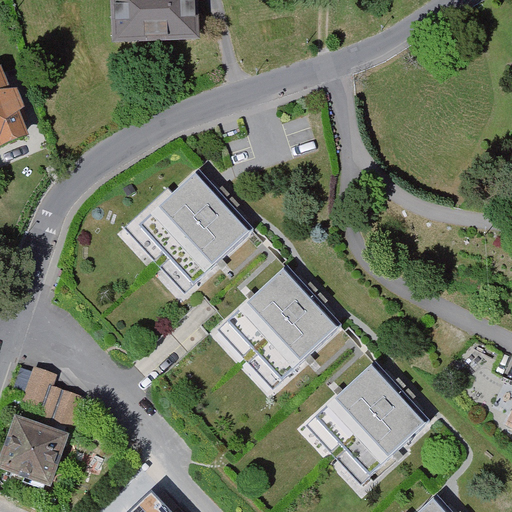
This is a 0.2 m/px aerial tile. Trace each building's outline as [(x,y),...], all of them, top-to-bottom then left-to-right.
[(123,0),(125,43),(200,40),(198,0),(123,0)] [(3,73),(0,74),(0,146),(3,145),(5,151),(31,140),(21,118),(26,116),(19,97),(14,100),(3,73)] [(209,186),(201,178),(145,230),(200,288),(256,236),(240,219),(209,186)] [(296,279),(285,268),(229,320),(284,379),(340,326),(326,312),(296,279)] [(386,378),(374,364),(318,417),(373,475),(429,423),(412,405),(386,378)] [(39,374),(23,420),(72,437),(84,403),(53,392),(57,381),(39,374)] [(70,444),(21,428),(5,475),(53,492),(70,444)] [(171,511),(153,492),(131,511),(171,511)] [(449,511),(438,500),(425,511),(449,511)]
